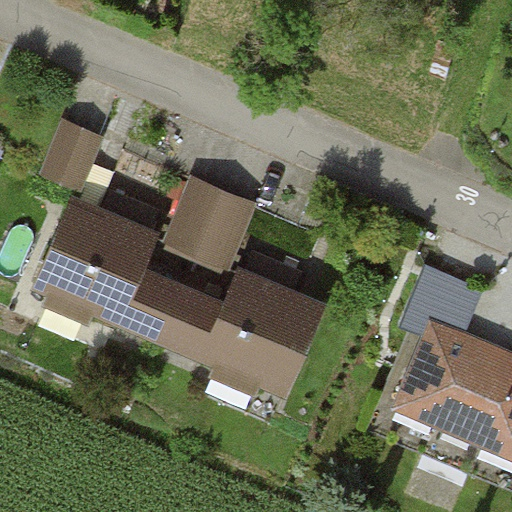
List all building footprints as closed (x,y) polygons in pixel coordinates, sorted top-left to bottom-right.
[(81,188),(103,136),(63,119),(41,172),(81,188)] [(159,241),(193,256),(226,269),(251,208),(185,180),(159,241)] [(35,286),(159,337),(193,256),(159,241),(70,204),(35,286)] [(159,337),(282,389),(317,307),(226,269),(193,256),(159,337)] [(418,329),(384,404),(511,460),(511,352),(465,332),(483,291),(423,264),(398,320),(418,329)]
